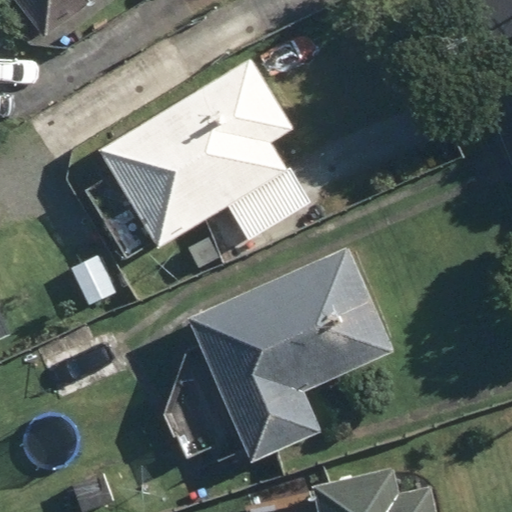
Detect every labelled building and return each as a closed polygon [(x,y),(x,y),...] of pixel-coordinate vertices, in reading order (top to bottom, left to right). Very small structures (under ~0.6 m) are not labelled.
[(20,0),(48,34),(92,0),(20,0)] [(297,125),(254,55),(102,148),(162,245),(290,167),(273,140),(297,125)] [(0,155),(0,206),(40,185),(18,145),(0,155)] [(189,316),(253,460),(324,429),(306,389),(397,349),(351,245),(189,316)] [(0,288),(0,343),(20,335),(0,288)] [(38,355),(58,403),(130,372),(109,325),(38,355)] [(314,483),(320,511),(441,511),(435,481),(400,488),(395,466),(314,483)]
